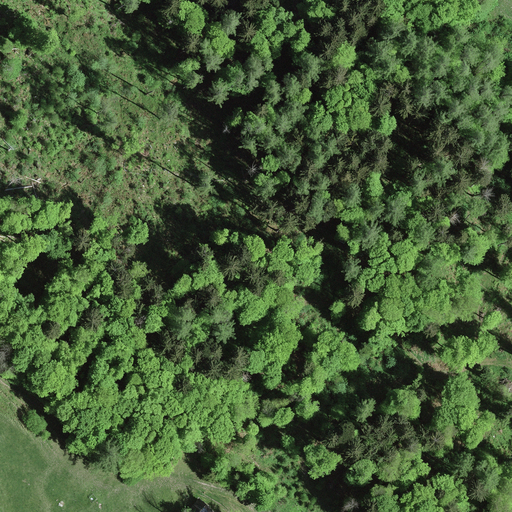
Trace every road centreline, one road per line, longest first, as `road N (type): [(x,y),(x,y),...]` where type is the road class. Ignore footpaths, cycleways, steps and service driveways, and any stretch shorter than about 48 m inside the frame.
road 1 (track): [(511,366),(475,361),(433,374),(415,367),(394,324),(378,316),(316,304),(287,313),(308,390),(306,475),(326,511)]
road 2 (track): [(394,324),(377,268),(288,204)]
